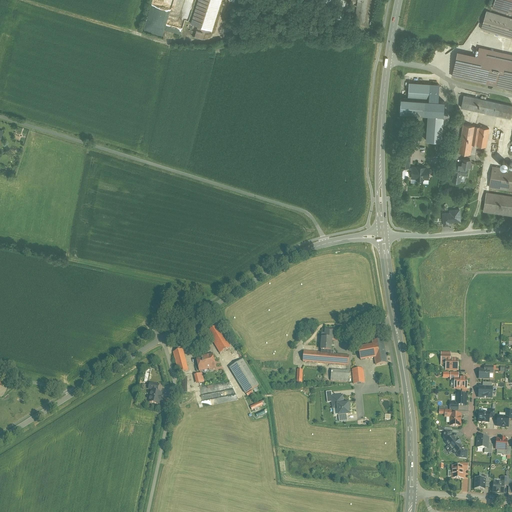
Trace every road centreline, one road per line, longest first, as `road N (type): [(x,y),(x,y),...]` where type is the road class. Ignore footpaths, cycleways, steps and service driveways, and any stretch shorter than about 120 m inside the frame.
road 1 (unclassified): [(325,243),(307,213),(0,116)]
road 2 (track): [(17,0),(168,43),(215,44),(268,31),(294,0)]
road 3 (primary): [(411,491),(407,390),(382,236)]
road 4 (tertiary): [(160,339),(325,243)]
road 5 (unknown): [(167,354),(204,335),(237,397),(205,408),(195,399),(170,405)]
road 6 (unclassified): [(160,339),(174,381),(148,511)]
road 7 (primary): [(382,236),(387,62)]
road 8 (residential): [(382,236),(511,230)]
road 9 (residential): [(387,62),(511,96)]
